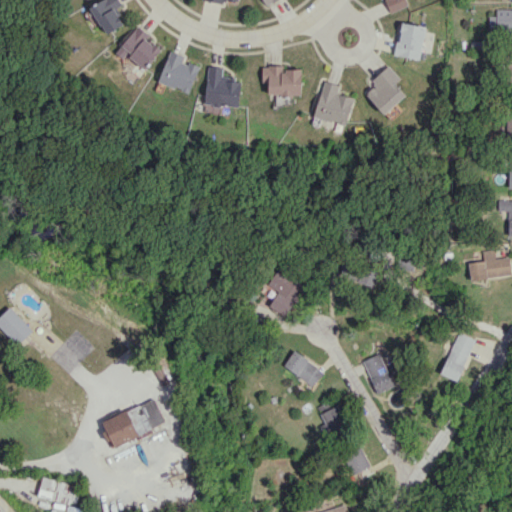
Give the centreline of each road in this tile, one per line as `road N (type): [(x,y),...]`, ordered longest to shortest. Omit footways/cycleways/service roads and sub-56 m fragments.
road 1 (residential): [(511,332),(411,488),(408,511)]
road 2 (residential): [(159,0),(217,37),(268,36),(327,0)]
road 3 (residential): [(127,363),(95,425),(66,457),(0,467)]
road 4 (residential): [(323,328),(417,479)]
